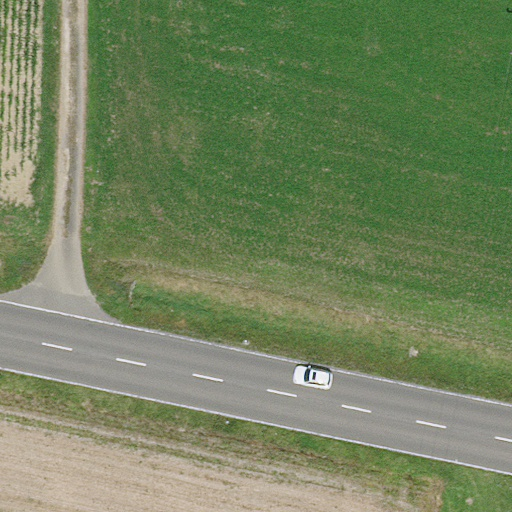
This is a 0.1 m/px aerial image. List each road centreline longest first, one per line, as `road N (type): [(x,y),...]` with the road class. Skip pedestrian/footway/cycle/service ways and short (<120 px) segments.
road 1 (primary): [(0,342),(511,447)]
road 2 (track): [(52,352),(64,0)]
